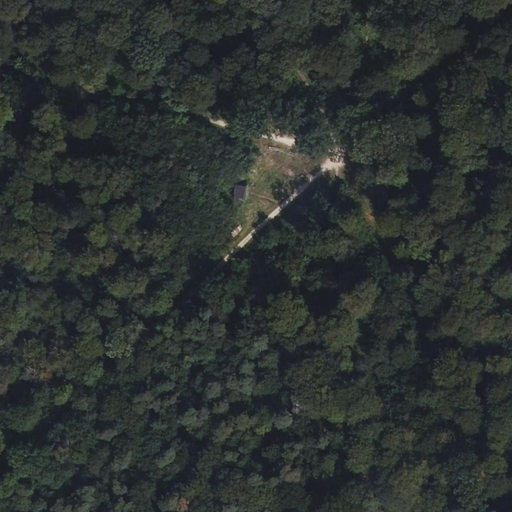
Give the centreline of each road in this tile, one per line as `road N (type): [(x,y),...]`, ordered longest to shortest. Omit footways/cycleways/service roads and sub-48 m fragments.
road 1 (track): [(342,153),(0,483)]
road 2 (track): [(342,153),(496,511)]
road 3 (unknown): [(0,67),(342,153)]
road 4 (track): [(511,18),(342,153)]
road 5 (unknown): [(342,153),(511,196)]
road 6 (track): [(260,0),(342,153)]
road 7 (unknown): [(342,153),(366,0)]
